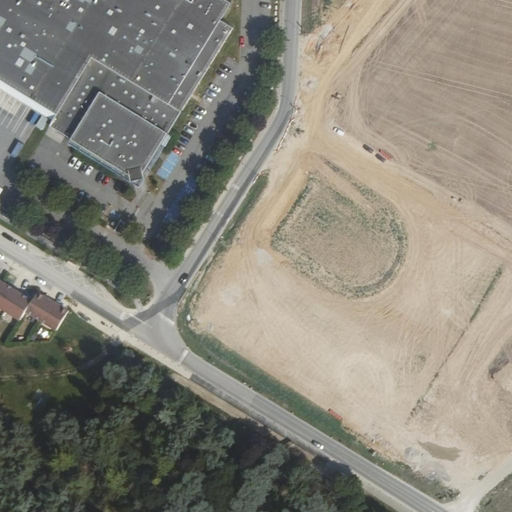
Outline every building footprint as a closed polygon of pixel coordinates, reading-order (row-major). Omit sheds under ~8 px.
[(149,167),(185,112),(176,106),(179,101),(192,109),(240,32),(229,24),(239,7),(227,0),(0,0),(0,70),(62,111),(58,118),(57,119),(133,168),(135,175),(150,175),(149,167)] [(0,80),(58,118),(62,111),(0,70),(0,80)] [(188,115),(192,109),(179,101),(176,106),(185,112),(188,115)] [(44,115),(38,126),(44,130),(51,119),(44,115)] [(165,179),(181,158),(171,151),(156,172),(165,179)] [(130,235),(133,228),(122,221),(116,232),(127,239),(130,235)] [(58,331),(70,311),(39,292),(33,300),(0,280),(0,307),(21,321),(27,311),(58,331)]
